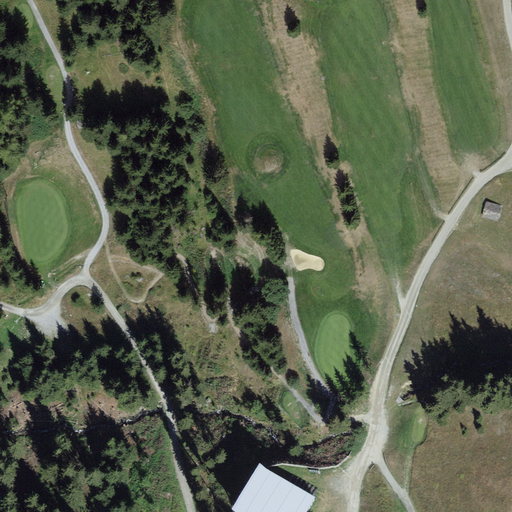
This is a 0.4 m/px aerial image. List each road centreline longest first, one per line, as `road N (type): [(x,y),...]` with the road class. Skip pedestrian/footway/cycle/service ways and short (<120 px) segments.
road 1 (residential): [(0,305),(41,310),(73,281),(104,295),(167,406),(192,511)]
road 2 (track): [(511,153),(462,204),(413,291),(382,378),(373,439)]
